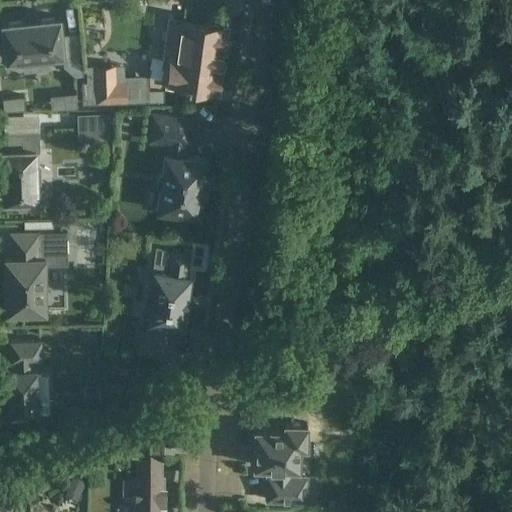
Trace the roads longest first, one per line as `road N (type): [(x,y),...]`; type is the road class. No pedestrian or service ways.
road 1 (residential): [(206,511),(271,0)]
road 2 (track): [(511,241),(217,379)]
